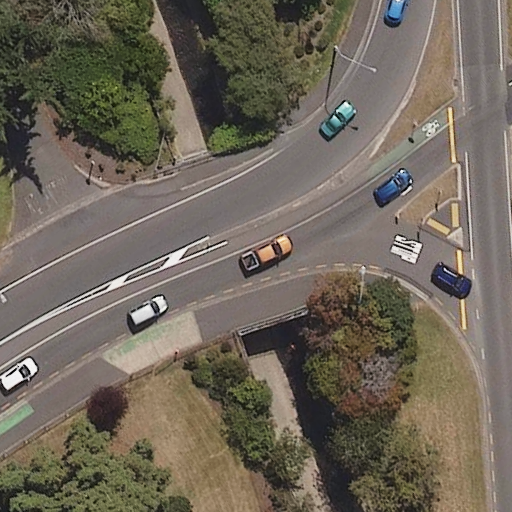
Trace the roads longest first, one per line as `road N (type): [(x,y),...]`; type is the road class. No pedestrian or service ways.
road 1 (trunk): [(0,317),(82,270),(277,186),(318,158),(356,127),(392,73),(410,0)]
road 2 (trunk): [(0,390),(113,320),(296,247)]
road 3 (trunk): [(296,247),(371,238),(399,243),(446,264),(499,325)]
road 4 (trunk): [(296,247),(362,213),(485,115)]
road 5 (trunk): [(485,115),(499,325)]
